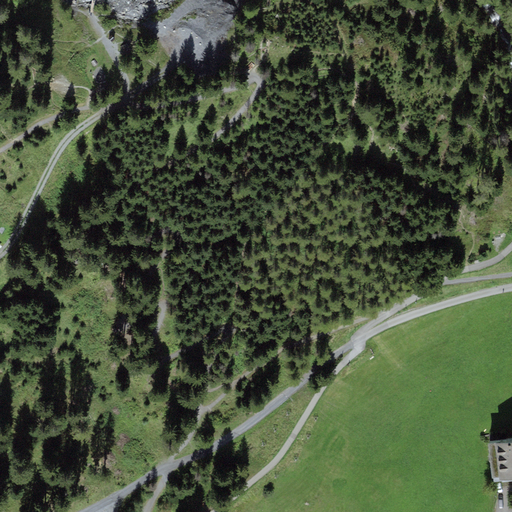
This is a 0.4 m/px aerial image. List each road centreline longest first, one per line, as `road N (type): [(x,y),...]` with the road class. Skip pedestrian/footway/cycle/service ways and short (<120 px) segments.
road 1 (track): [(167,466),(238,431),(361,334)]
road 2 (track): [(121,105),(75,134),(0,250)]
road 3 (residential): [(511,287),(361,334)]
road 4 (track): [(184,7),(187,49),(121,105)]
